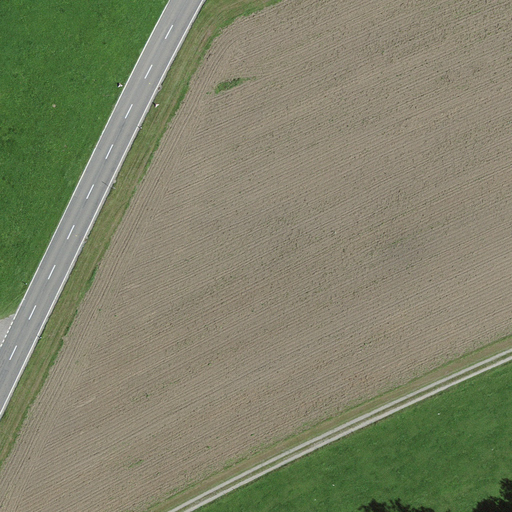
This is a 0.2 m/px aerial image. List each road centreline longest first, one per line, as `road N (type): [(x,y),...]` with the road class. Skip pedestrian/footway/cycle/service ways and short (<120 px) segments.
road 1 (secondary): [(191,0),(0,389)]
road 2 (track): [(187,511),(511,356)]
